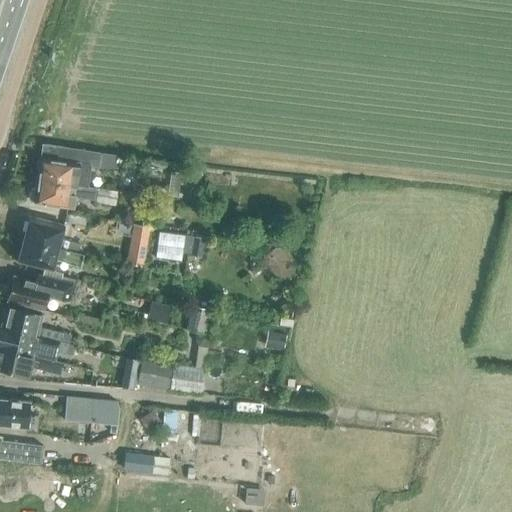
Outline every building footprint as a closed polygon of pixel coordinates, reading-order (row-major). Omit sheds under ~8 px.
[(35,162),(34,168),(37,172),(36,180),(72,185),(72,186),(87,188),(91,165),(97,165),(99,154),(99,152),(52,146),(41,145),(39,157),(39,159),(35,162)] [(172,172),(169,196),(177,197),(193,199),(196,176),(197,168),(183,166),(182,174),(172,172)] [(31,191),(30,198),(33,201),(33,203),(73,209),(73,206),(75,197),(81,198),(94,200),(95,189),(87,188),(72,186),(72,185),(36,180),(35,188),(31,191)] [(98,189),(96,202),(115,205),(117,192),(98,189)] [(86,218),(67,214),(65,223),(84,226),(86,218)] [(64,226),(28,217),(22,239),(58,248),(78,253),(80,244),(60,239),(64,226)] [(180,261),(184,236),(158,233),(155,258),(180,261)] [(204,237),(194,236),(191,257),(201,258),(204,237)] [(58,248),(22,239),(17,262),(53,271),(55,259),(65,262),(65,263),(80,266),(83,255),(78,253),(58,248)] [(131,239),(127,265),(143,267),(147,242),(131,239)] [(279,247),(274,246),(260,257),(276,277),(293,263),(279,247)] [(13,277),(7,300),(43,310),(46,298),(67,303),(71,286),(37,278),(35,283),(13,277)] [(76,285),(78,281),(61,277),(60,281),(76,285)] [(151,301),(146,319),(166,324),(170,306),(151,301)] [(42,315),(5,307),(0,327),(37,337),(37,336),(69,344),(71,335),(39,327),(42,315)] [(192,307),(187,330),(196,331),(205,333),(210,311),(192,307)] [(99,320),(77,314),(75,319),(97,326),(99,320)] [(68,344),(37,337),(0,327),(0,348),(32,357),(32,356),(55,362),(58,353),(65,355),(68,344)] [(196,331),(194,340),(198,345),(206,347),(209,334),(205,333),(196,331)] [(269,332),(266,345),(282,349),(285,335),(269,332)] [(0,348),(0,371),(27,377),(29,367),(59,375),(63,363),(55,362),(32,356),(32,357),(0,348)] [(206,351),(205,359),(219,361),(220,352),(206,351)] [(112,366),(123,368),(126,358),(114,356),(112,366)] [(153,388),(156,362),(130,358),(125,387),(138,389),(138,385),(153,388)] [(156,362),(153,388),(168,391),(173,365),(156,362)] [(204,369),(173,365),(170,390),(201,395),(204,369)] [(66,406),(65,420),(77,421),(92,422),(94,399),(92,399),(67,397),(66,406)] [(26,432),(36,433),(38,416),(29,415),(30,402),(0,399),(0,425),(28,428),(26,432)] [(152,410),(144,415),(151,427),(160,421),(152,410)] [(0,458),(21,462),(40,464),(42,446),(0,441),(1,438),(0,437),(0,458)] [(166,476),(168,458),(128,453),(126,471),(166,476)] [(187,469),(186,480),(193,480),(194,469),(187,469)] [(264,489),(246,487),(244,503),(261,506),(264,489)]
